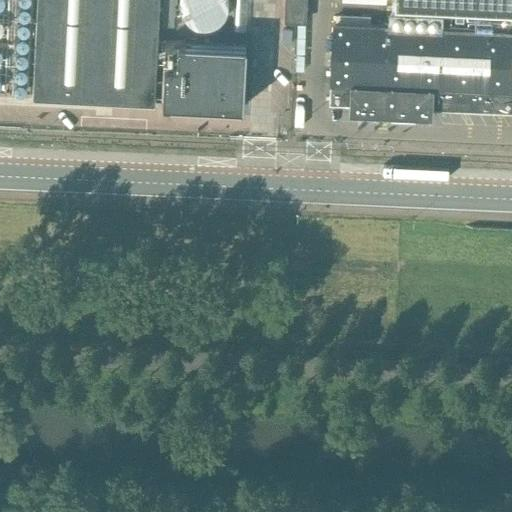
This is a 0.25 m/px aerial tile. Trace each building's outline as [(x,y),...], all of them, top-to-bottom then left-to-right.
[(38,0),(33,95),(154,102),(156,53),(158,36),(159,0),(38,0)] [(164,0),(163,24),(174,24),(175,0),(164,0)] [(227,1),(226,0),(176,0),(177,1),(178,9),(182,16),(188,22),(196,25),(204,26),(212,24),(219,20),(224,13),(227,5),(227,1)] [(306,0),(286,0),(286,20),(305,21),(306,0)] [(511,0),(394,0),(394,8),(511,13),(511,0)] [(334,51),(333,81),(441,87),(460,87),(511,89),(511,16),(496,16),(495,29),(439,27),(440,11),(390,9),(389,24),(336,22),(334,51)] [(185,40),(166,39),(162,102),(169,103),(169,101),(242,104),(245,45),(185,42),(185,40)] [(441,87),(333,81),(332,102),(440,106),(441,87)] [(440,106),(459,107),(460,87),(441,87),(440,106)] [(511,109),(511,89),(460,87),(459,107),(511,109)]
